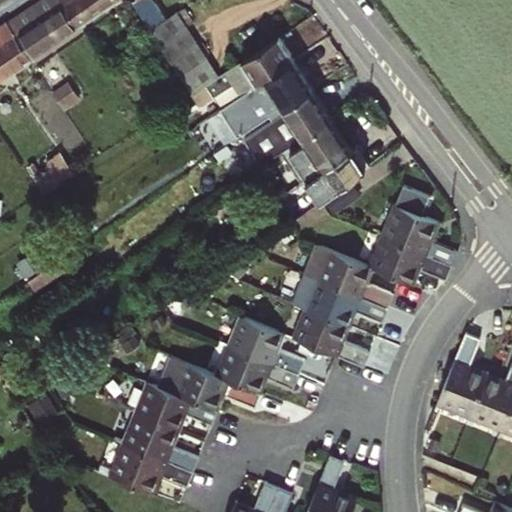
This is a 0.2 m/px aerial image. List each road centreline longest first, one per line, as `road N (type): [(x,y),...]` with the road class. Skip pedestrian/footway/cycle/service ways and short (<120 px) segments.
road 1 (residential): [(331,0),(511,227)]
road 2 (residential): [(404,408),(439,323),(511,243)]
road 3 (residential): [(404,408),(321,423),(218,461)]
